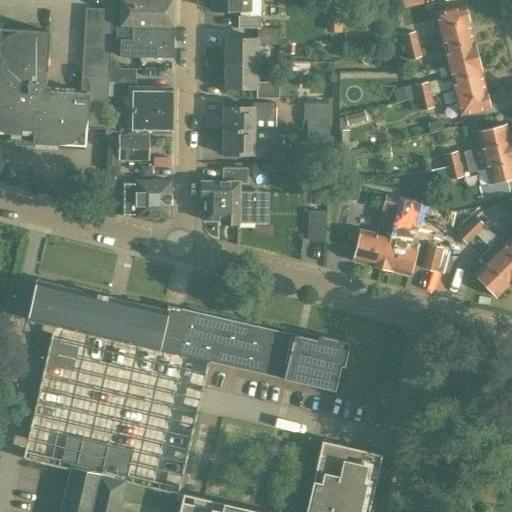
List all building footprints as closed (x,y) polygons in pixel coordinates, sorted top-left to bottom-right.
[(132,26),(131,27),(171,27),(171,0),(121,0),(121,26),(132,26)] [(249,11),(248,0),(210,0),(211,11),(249,11)] [(395,0),(398,9),(423,4),(422,0),(395,0)] [(440,39),(470,32),(463,6),(434,13),(440,39)] [(0,133),(29,136),(29,143),(81,147),(82,129),(103,131),(106,89),(110,12),(83,10),(77,94),(42,92),(46,33),(0,29),(0,133)] [(259,29),(260,17),(238,17),(237,29),(257,29),(259,29)] [(171,57),(171,27),(131,27),(131,40),(120,40),(119,56),(171,57)] [(278,29),(259,29),(257,29),(256,39),(223,39),(223,64),(256,64),(256,45),(278,45),(278,29)] [(403,48),(417,45),(414,32),(401,35),(403,48)] [(447,64),(476,57),(470,32),(440,39),(447,64)] [(419,57),(417,45),(403,48),(406,60),(419,57)] [(453,90),(482,83),(476,57),(447,64),(453,90)] [(256,82),(256,64),(223,64),(223,89),(256,89),(256,98),(277,98),(278,83),(256,82)] [(128,97),(127,109),(170,109),(170,88),(134,87),(135,69),(108,69),(107,97),(128,97)] [(416,99),(430,95),(427,83),(413,86),(416,99)] [(459,115),(488,108),(482,83),(453,90),(459,115)] [(432,108),(430,95),(416,99),(419,111),(432,108)] [(275,104),(253,104),(253,107),(221,107),(221,131),(277,132),(277,131),(274,131),(275,104)] [(306,132),(327,132),(327,105),(303,104),(303,121),(306,121),(306,132)] [(170,109),(127,109),(127,121),(118,120),(118,132),(169,133),(170,109)] [(466,163),(511,151),(504,125),(475,132),(479,149),(463,153),(466,163)] [(276,148),(277,132),(221,131),(221,155),(267,155),(267,148),(276,148)] [(327,145),(327,132),(306,132),(306,145),(327,145)] [(119,167),(119,160),(146,160),(146,137),(119,136),(119,138),(110,138),(110,167),(119,167)] [(488,183),(511,177),(511,155),(511,151),(466,163),(468,173),(484,169),(488,183)] [(442,155),(445,169),(459,165),(456,152),(442,155)] [(269,173),(269,163),(251,163),(251,173),(269,173)] [(459,165),(445,169),(436,171),(438,182),(448,180),(462,177),(459,165)] [(253,194),(239,194),(239,185),(245,185),(245,169),(222,169),(222,182),(201,182),(200,199),(203,199),(203,221),(220,221),(219,224),(239,224),(239,222),(252,222),(253,194)] [(345,183),(335,180),(331,195),(341,198),(345,183)] [(169,218),(169,182),(135,181),(135,184),(123,184),(123,216),(135,216),(135,217),(169,218)] [(386,195),(383,208),(394,211),(397,198),(386,195)] [(406,214),(410,201),(397,198),(394,211),(406,214)] [(383,208),(377,228),(375,235),(359,230),(351,261),(380,269),(394,211),(383,208)] [(307,240),(324,240),(324,211),(308,211),(307,240)] [(403,225),(406,214),(394,211),(380,269),(408,276),(416,244),(415,244),(416,240),(403,225)] [(474,216),(465,224),(465,225),(475,235),(484,226),(474,216)] [(475,235),(465,225),(455,234),(465,244),(475,235)] [(489,249),(511,273),(511,236),(503,245),(498,240),(489,249)] [(436,272),(442,248),(426,244),(420,268),(436,272)] [(495,298),(511,281),(511,273),(489,249),(479,258),(484,263),(473,275),(495,298)] [(317,336),(316,340),(300,336),(173,307),(166,306),(165,310),(115,299),(35,280),(26,320),(53,326),(207,362),(332,391),(338,365),(342,366),(348,343),(317,336)] [(125,476),(131,452),(66,437),(59,467),(67,469),(70,470),(60,511),(117,511),(125,482),(126,476),(125,476)] [(366,511),(380,454),(320,441),(317,453),(318,454),(317,457),(325,458),(312,511),(226,511),(193,504),(194,496),(181,493),(177,511),(366,511)] [(472,498),(493,503),(499,475),(478,471),(472,498)]
